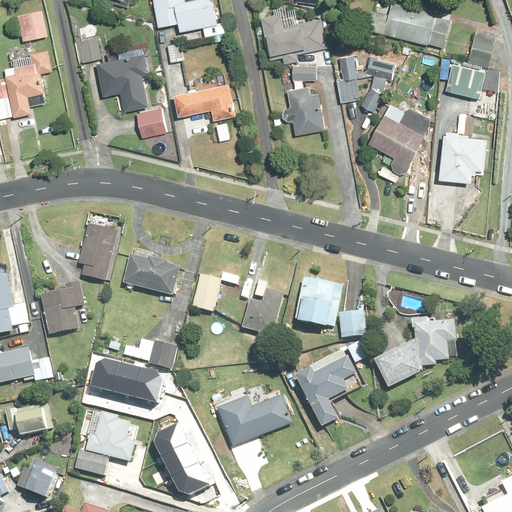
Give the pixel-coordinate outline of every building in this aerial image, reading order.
[(131,9),(133,0),(114,0),(114,5),(131,9)] [(212,26),(221,24),(215,0),(155,0),(161,27),(181,23),(183,32),(212,26)] [(314,1),(311,0),(299,0),(298,4),(311,9),(314,1)] [(453,13),(393,1),(387,35),(446,46),(453,13)] [(277,16),(263,18),(272,61),(284,58),(286,65),(329,56),(321,19),(301,23),(297,3),(275,8),(277,16)] [(19,16),(24,41),(51,36),(46,10),(19,16)] [(95,23),(84,26),(87,38),(98,35),(95,23)] [(498,36),(478,31),(470,63),(491,68),(498,36)] [(77,47),(81,64),(106,59),(101,36),(80,41),(81,46),(77,47)] [(0,98),(0,110),(2,119),(34,113),(31,101),(49,97),(44,72),(55,70),(51,50),(33,54),(31,43),(10,48),(14,69),(6,70),(7,79),(0,79),(0,98)] [(182,43),(169,46),(172,63),(185,61),(182,43)] [(119,53),(120,59),(99,63),(105,96),(123,93),(127,112),(152,108),(147,80),(155,79),(151,54),(146,54),(145,48),(119,53)] [(356,57),(342,59),(345,79),(338,80),(342,103),(363,99),(359,76),(356,57)] [(402,65),(372,57),(368,72),(397,80),(402,65)] [(489,72),(455,63),(448,91),(482,99),(489,72)] [(320,67),(295,66),(294,81),(319,82),(320,67)] [(228,72),(214,75),(216,85),(230,82),(228,72)] [(389,91),(375,83),(363,105),(377,113),(389,91)] [(177,95),(182,118),(215,111),(217,121),(239,116),(233,84),(177,95)] [(289,90),(292,106),(291,107),(290,107),(289,107),(288,108),(287,109),(286,109),(286,110),(286,111),(285,111),(285,112),(285,113),(285,114),(285,115),(285,116),(285,117),(285,118),(286,119),(287,120),(288,121),(289,122),(290,122),(291,122),(292,123),(293,123),(294,123),(294,122),(295,122),(298,136),(328,131),(321,93),(312,95),(311,87),(289,90)] [(414,108),(406,111),(393,104),(372,142),(397,158),(396,158),(396,159),(395,160),(395,161),(394,162),(394,163),(394,164),(394,165),(394,166),(394,167),(395,168),(395,169),(396,170),(397,171),(397,172),(398,172),(399,173),(400,173),(401,174),(402,174),(403,174),(405,174),(406,174),(407,173),(408,173),(409,172),(410,171),(411,170),(412,169),(412,168),(412,167),(413,166),(413,165),(413,164),(437,120),(414,108)] [(165,108),(138,113),(142,132),(169,127),(165,108)] [(459,135),(446,134),(443,179),(475,182),(476,173),(485,174),(489,137),(466,135),(459,135)] [(87,266),(84,277),(108,283),(121,232),(91,224),(81,265),(87,266)] [(161,254),(135,248),(126,288),(134,290),(135,287),(160,292),(158,299),(166,301),(168,296),(175,297),(183,266),(160,260),(161,254)] [(272,273),(264,271),(260,287),(269,289),(272,273)] [(0,277),(0,335),(21,331),(22,335),(33,333),(27,305),(16,307),(9,276),(0,277)] [(223,281),(202,276),(195,308),(216,313),(223,282),(223,281)] [(345,286),(307,279),(299,323),(336,330),(345,286)] [(87,306),(82,281),(67,285),(68,291),(43,297),(52,336),(56,335),(57,342),(65,340),(64,333),(84,329),(79,308),(87,306)] [(266,303),(252,300),(245,329),(261,333),(260,337),(275,341),(286,294),(269,290),(266,303)] [(368,311),(341,315),(345,340),(371,335),(368,311)] [(379,361),(392,389),(440,366),(440,361),(460,360),(459,322),(434,324),(434,318),(415,319),(415,330),(418,330),(419,342),(379,361)] [(183,321),(171,319),(167,342),(179,344),(183,321)] [(128,347),(126,355),(151,362),(150,366),(173,372),(180,348),(145,339),(141,351),(128,347)] [(123,343),(112,341),(110,351),(121,353),(123,343)] [(0,349),(0,385),(25,380),(26,383),(37,381),(37,383),(55,379),(51,358),(35,362),(32,349),(1,355),(0,349)] [(299,377),(326,428),(343,419),(335,403),(365,387),(359,376),(363,375),(358,365),(353,357),(350,358),(346,352),(299,377)] [(96,363),(91,384),(112,390),(119,361),(105,358),(96,363)] [(112,390),(133,396),(141,367),(119,361),(112,390)] [(133,396),(156,402),(162,380),(157,371),(141,367),(133,396)] [(259,398),(252,400),(251,397),(220,409),(235,447),(296,424),(284,392),(260,401),(259,398)] [(7,413),(12,433),(22,431),(24,437),(55,430),(50,404),(7,413)] [(91,442),(89,453),(112,458),(134,462),(142,425),(121,420),(122,416),(88,409),(81,440),(91,442)] [(187,444),(176,423),(156,433),(153,444),(161,458),(187,444)] [(56,437),(47,444),(54,455),(64,449),(56,437)] [(198,464),(187,444),(161,458),(172,478),(198,464)] [(62,469),(36,459),(32,468),(38,470),(29,492),(50,500),(62,469)] [(188,493),(208,482),(198,464),(172,478),(179,490),(188,493)] [(10,467),(4,470),(7,476),(12,474),(14,480),(23,476),(19,467),(12,470),(10,467)] [(0,476),(0,506),(6,504),(3,497),(11,494),(2,475),(0,476)] [(493,504),(484,508),(486,511),(511,511),(511,479),(504,483),(507,489),(490,497),(493,504)]
